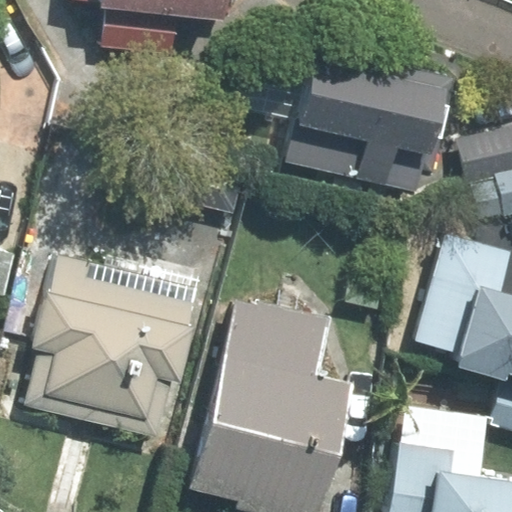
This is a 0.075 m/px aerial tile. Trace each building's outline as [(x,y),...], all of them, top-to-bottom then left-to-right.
[(96,0),(93,44),(161,51),(165,5),(205,9),(206,0),(96,0)] [(280,160),(403,185),(425,77),(302,52),(280,160)] [(511,121),(450,138),(464,188),(466,187),(473,215),(511,205),(511,121)] [(237,171),(171,165),(167,208),(233,214),(237,171)] [(420,271),(410,313),(404,333),(405,333),(404,338),(511,364),(511,292),(485,287),(498,244),(437,225),(423,271),(420,271)] [(376,256),(339,253),(334,312),(371,315),(376,256)] [(146,432),(176,299),(45,270),(15,403),(146,432)] [(184,484),(285,511),(300,511),(354,323),(238,291),(184,484)] [(511,430),(511,390),(491,387),(484,425),(511,430)] [(511,511),(511,473),(374,465),(370,511),(511,511)]
